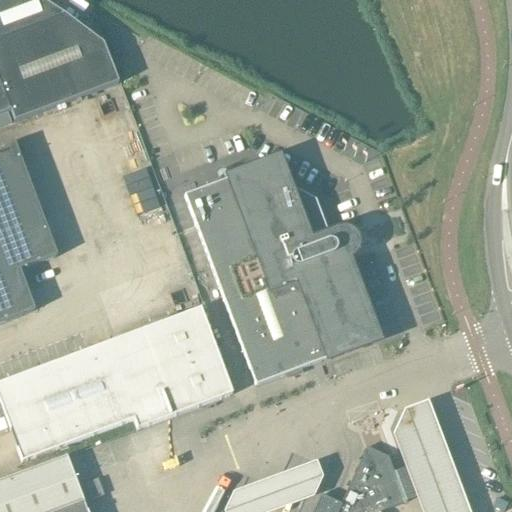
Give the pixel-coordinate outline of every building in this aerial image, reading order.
[(0,0),(0,116),(10,113),(14,124),(117,85),(103,47),(63,17),(36,0),(0,0)] [(18,271),(56,257),(14,145),(0,150),(0,323),(33,311),(18,271)] [(278,161),(255,170),(230,179),(230,178),(184,197),(255,388),(327,361),(328,362),(330,361),(330,360),(377,342),(348,263),(350,262),(353,261),(355,259),(356,257),(357,256),(358,254),(359,251),(360,249),(360,247),(360,245),(359,242),(358,239),(358,238),(356,236),(355,234),(353,232),(350,231),(348,230),(346,229),(343,229),(341,229),(338,229),(335,230),(327,233),(315,202),(288,187),(278,161)] [(200,311),(0,385),(0,406),(21,464),(133,422),(137,431),(231,396),(200,311)] [(383,511),(401,505),(405,504),(388,459),(366,449),(340,506),(321,498),(314,511),(383,511)] [(0,511),(60,511),(83,504),(66,459),(0,483),(0,511)] [(92,501),(103,496),(97,481),(86,485),(92,501)]
